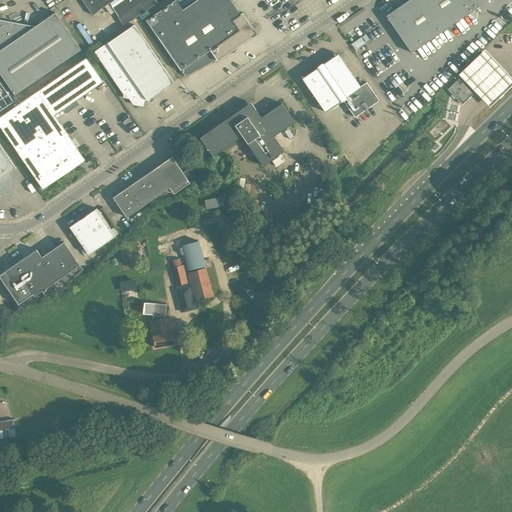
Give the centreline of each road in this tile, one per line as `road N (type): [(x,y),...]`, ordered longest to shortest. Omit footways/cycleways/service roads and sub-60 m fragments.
road 1 (trunk): [(166,511),(244,416),(511,146)]
road 2 (trunk): [(449,167),(227,401),(137,511)]
road 3 (unclassified): [(6,231),(31,225),(359,0)]
road 4 (unclassified): [(317,458),(0,365)]
road 5 (unclassified): [(511,322),(468,351),(380,438),(354,453),(317,458)]
road 6 (unknown): [(381,0),(407,42),(426,53),(495,0)]
